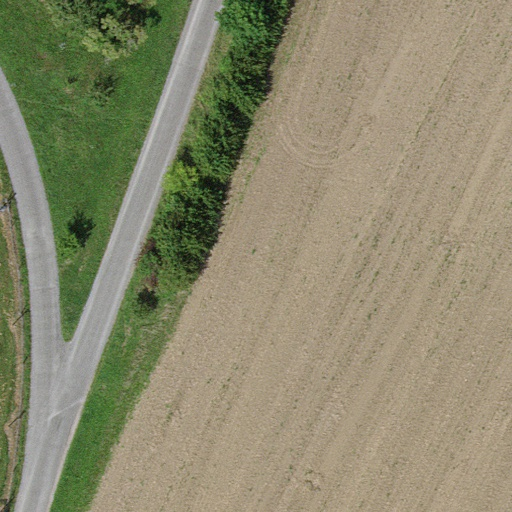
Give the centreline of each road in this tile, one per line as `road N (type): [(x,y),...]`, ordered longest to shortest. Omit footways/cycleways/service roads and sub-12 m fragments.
road 1 (track): [(34,511),(204,0)]
road 2 (unclassified): [(59,439),(36,236),(20,152),(0,102)]
